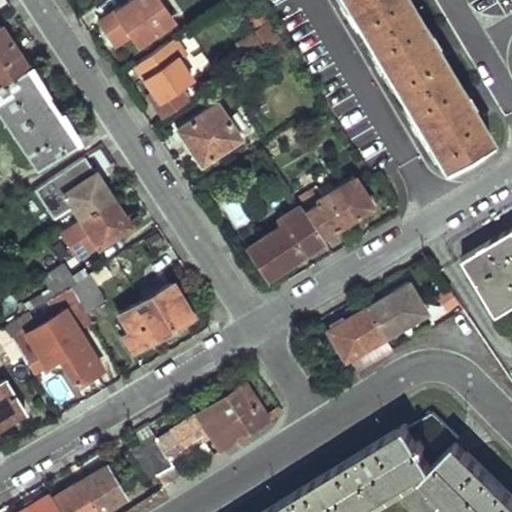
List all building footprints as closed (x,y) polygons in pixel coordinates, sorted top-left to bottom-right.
[(131,0),(105,17),(121,41),(136,31),(143,41),(179,18),(166,0),(131,0)] [(250,0),(234,0),(231,3),(240,15),(254,5),(250,0)] [(344,0),(444,164),(491,136),(409,0),(344,0)] [(271,23),(239,44),(250,60),(282,39),(271,23)] [(0,83),(26,66),(0,25),(0,83)] [(176,37),(160,48),(167,60),(177,54),(180,59),(187,54),(176,37)] [(267,54),(274,63),(287,54),(281,44),(267,54)] [(160,48),(136,65),(152,90),(159,101),(182,87),(193,79),(180,59),(177,54),(167,60),(160,48)] [(0,83),(0,111),(36,167),(76,141),(26,66),(0,83)] [(152,90),(147,94),(163,118),(190,100),(182,87),(159,101),(152,90)] [(178,128),(201,162),(239,136),(216,102),(178,128)] [(33,190),(52,217),(71,204),(81,218),(112,198),(83,155),(33,190)] [(300,205),(323,240),(370,209),(352,180),(321,200),(314,190),(297,201),(300,205)] [(61,232),(78,257),(129,223),(112,198),(81,218),(61,232)] [(248,249),(267,277),(318,244),(321,249),(327,246),(323,240),(300,205),(267,227),(271,233),(248,249)] [(511,227),(466,255),(500,312),(511,304),(511,227)] [(64,260),(40,275),(53,295),(59,292),(69,285),(76,281),(75,279),(64,260)] [(86,312),(90,310),(107,300),(89,271),(75,279),(76,281),(69,285),(86,312)] [(118,333),(129,351),(194,313),(173,276),(114,311),(124,329),(118,333)] [(12,338),(34,373),(59,358),(75,385),(105,366),(81,328),(96,319),(90,310),(86,312),(69,285),(59,292),(65,302),(35,321),(29,310),(4,325),(12,338)] [(368,309),(386,337),(426,312),(408,285),(368,309)] [(449,309),(459,302),(451,289),(440,297),(449,309)] [(386,337),(368,309),(329,333),(347,363),(352,359),(386,337)] [(0,327),(0,341),(2,345),(12,338),(4,325),(0,327)] [(352,359),(358,368),(393,348),(386,337),(352,359)] [(0,421),(24,407),(8,377),(0,381),(0,421)] [(139,444),(156,473),(170,464),(168,461),(212,435),(221,449),(267,419),(263,412),(244,384),(156,440),(152,435),(139,444)] [(267,419),(281,410),(277,403),(263,412),(267,419)] [(262,511),(356,511),(425,469),(466,511),(511,511),(511,488),(461,437),(464,433),(434,411),(408,426),(406,423),(262,511)] [(125,452),(142,481),(156,473),(139,444),(125,452)] [(52,498),(61,511),(102,511),(125,498),(105,465),(52,498)] [(18,511),(61,511),(52,498),(49,493),(18,511)]
